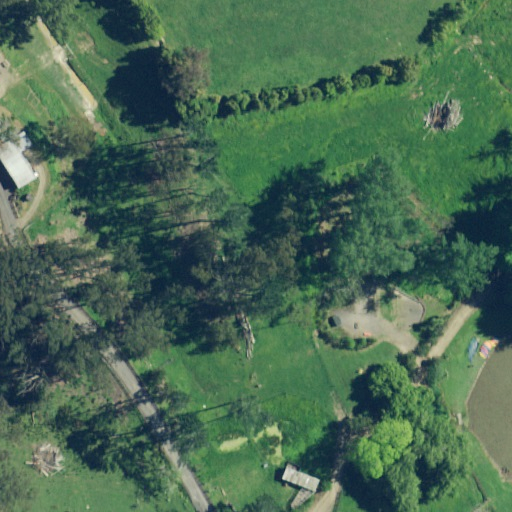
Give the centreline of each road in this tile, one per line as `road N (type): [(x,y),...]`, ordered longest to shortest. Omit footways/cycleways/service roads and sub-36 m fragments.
road 1 (track): [(0,189),(10,228),(129,374),(207,511)]
road 2 (track): [(511,283),(489,286),(395,401),(321,511)]
